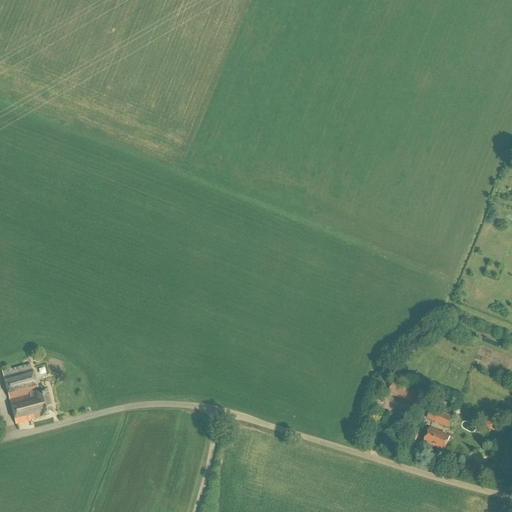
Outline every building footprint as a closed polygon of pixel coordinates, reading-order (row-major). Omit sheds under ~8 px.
[(47,389),(38,392),(31,365),(2,372),(16,425),(41,418),(53,415),(50,402),(47,389)] [(406,386),(401,399),(423,407),(428,394),(406,386)] [(431,409),(427,419),(448,428),(453,418),(431,409)] [(501,423),(492,420),(488,430),(497,433),(501,423)] [(450,437),(430,428),(423,442),(444,452),(450,437)]
